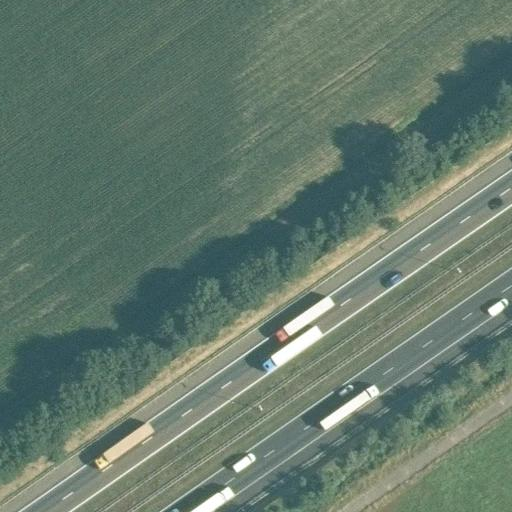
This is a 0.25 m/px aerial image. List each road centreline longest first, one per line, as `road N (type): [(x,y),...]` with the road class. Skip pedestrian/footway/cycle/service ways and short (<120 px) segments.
road 1 (motorway): [(511,189),(43,511)]
road 2 (motorway): [(185,511),(511,285)]
road 3 (unclassified): [(511,398),(348,511)]
